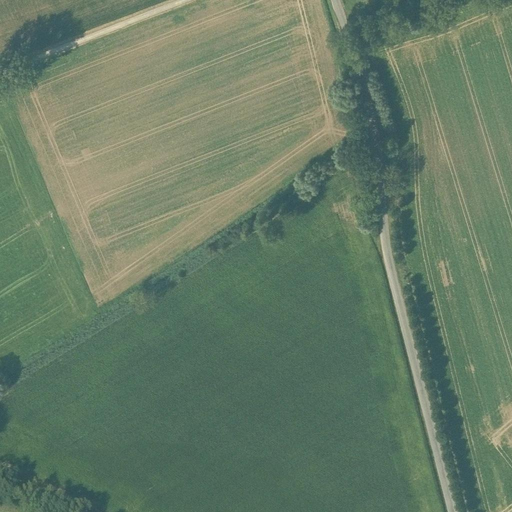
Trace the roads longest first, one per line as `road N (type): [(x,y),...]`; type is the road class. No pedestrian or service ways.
road 1 (unclassified): [(338,0),(370,108),(388,249),(455,511)]
road 2 (unclassified): [(185,0),(0,72)]
